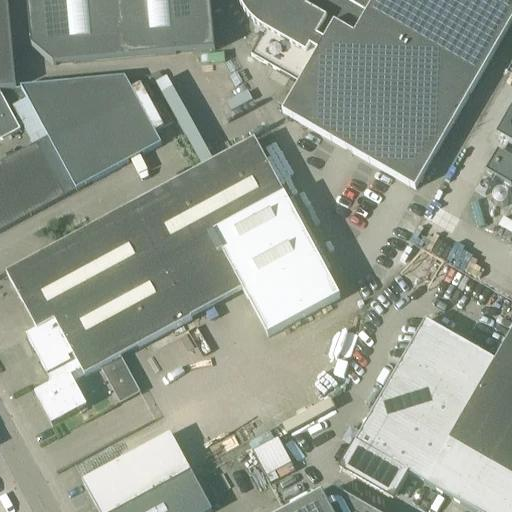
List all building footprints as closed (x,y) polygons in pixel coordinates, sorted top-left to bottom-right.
[(0,0),(0,90),(16,89),(7,0),(0,0)] [(215,52),(209,0),(27,0),(32,48),(54,67),(215,52)] [(237,0),(238,2),(240,6),(242,10),(244,13),(246,16),(248,18),(250,21),(253,24),(256,26),(260,29),(265,32),(251,56),(299,84),(282,113),(415,190),(511,20),(511,0),(374,0),(366,14),(342,0),(237,0)] [(511,51),(502,68),(511,74),(511,51)] [(48,139),(36,145),(0,164),(0,233),(65,198),(161,146),(125,79),(21,89),(48,139)] [(152,91),(177,139),(192,131),(167,84),(152,91)] [(0,92),(0,140),(3,141),(21,131),(0,92)] [(511,148),(511,214),(511,216),(511,124),(501,142),(511,148)] [(162,266),(285,199),(255,142),(7,276),(37,332),(27,338),(48,377),(49,376),(55,387),(49,390),(48,388),(35,395),(52,427),(87,408),(74,384),(85,378),(85,379),(101,371),(119,405),(139,395),(120,360),(192,321),(162,266)] [(511,159),(496,150),(484,172),(511,187),(511,159)] [(445,194),(436,206),(453,219),(462,207),(445,194)] [(162,266),(192,321),(242,294),(266,339),(317,312),(339,300),(315,256),(285,199),(162,266)] [(448,243),(453,232),(422,215),(417,227),(448,243)] [(495,363),(495,362),(425,323),(355,444),(340,471),(388,499),(396,497),(408,475),(425,485),(450,441),(475,398),(495,363)] [(475,398),(511,419),(511,332),(495,362),(495,363),(475,398)] [(511,419),(475,398),(450,441),(511,476),(511,419)] [(97,511),(120,511),(191,474),(170,435),(82,483),(97,511)] [(511,511),(511,476),(450,441),(425,485),(472,511),(511,511)] [(211,511),(191,474),(120,511),(211,511)] [(372,511),(334,490),(292,511),(372,511)]
